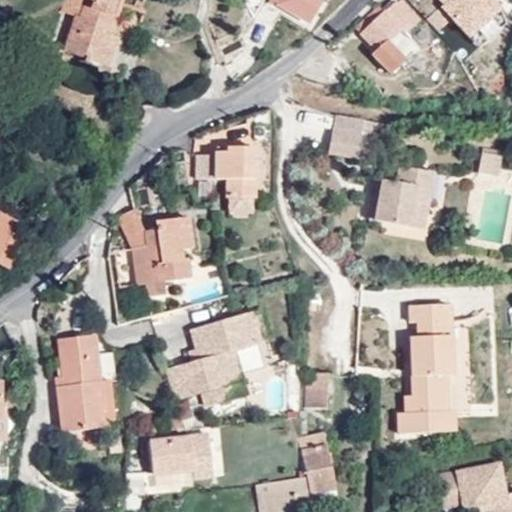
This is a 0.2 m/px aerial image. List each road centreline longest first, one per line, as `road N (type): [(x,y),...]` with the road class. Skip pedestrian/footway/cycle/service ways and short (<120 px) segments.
road 1 (residential): [(0,305),(99,220),(145,143),(303,55),(363,0)]
road 2 (unknown): [(261,79),(283,129),(281,208),(326,262),(340,297),(339,325),(321,362)]
road 3 (unknown): [(99,220),(111,331),(223,306)]
